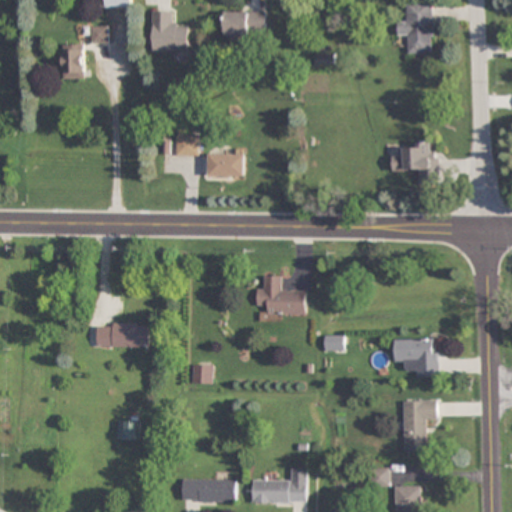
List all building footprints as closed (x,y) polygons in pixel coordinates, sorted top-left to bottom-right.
[(132,0),(104,0),(104,8),(132,8),(132,0)] [(410,3),(410,23),(402,23),(402,36),(411,36),(411,54),(435,54),(435,3),(410,3)] [(225,37),(266,37),(266,12),(225,12),(225,37)] [(153,13),(152,52),(188,52),(188,26),(173,26),(173,13),(153,13)] [(110,26),(92,26),(92,43),(110,43),(110,26)] [(87,44),(64,44),(64,79),(87,79),(87,44)] [(199,156),(199,136),(177,136),(177,156),(199,156)] [(393,156),(394,170),(418,170),(418,177),(440,177),(439,151),(433,151),(433,144),(405,145),(405,156),(393,156)] [(209,177),(245,177),(245,154),(209,154),(209,177)] [(269,314),(306,315),(306,291),(283,291),(283,277),(266,277),(266,289),(258,289),(258,305),(269,305),(269,314)] [(98,348),(151,348),(151,323),(98,323),(98,348)] [(345,336),(326,336),(326,350),(345,350),(345,336)] [(440,377),(440,339),(396,340),(396,363),(406,362),(406,370),(417,370),(417,377),(440,377)] [(193,383),(213,383),(213,365),(193,365),(193,383)] [(439,400),(406,400),(406,452),(428,452),(428,420),(439,420),(439,400)] [(118,439),(138,439),(138,421),(118,421),(118,439)] [(253,504),(308,504),(308,468),(289,468),(289,480),(253,480),(253,504)] [(371,487),(390,487),(390,468),(371,468),(371,487)] [(237,480),(184,480),(184,502),(237,502),(237,480)] [(421,511),(422,487),(397,487),(396,511),(421,511)]
